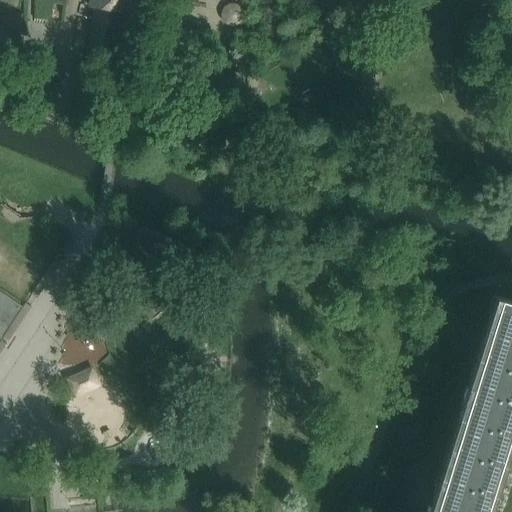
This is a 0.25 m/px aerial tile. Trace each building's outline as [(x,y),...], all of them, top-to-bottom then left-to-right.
[(127,13),(129,0),(91,0),(90,7),(95,8),(93,22),(86,59),(114,63),(122,12),(127,13)] [(23,14),(6,15),(6,34),(23,34),(23,14)] [(167,40),(166,42),(194,48),(197,36),(198,32),(170,25),(167,40)] [(0,344),(4,347),(6,343),(1,340),(4,336),(9,339),(14,332),(9,328),(22,308),(27,312),(31,306),(26,302),(32,294),(37,297),(42,290),(36,287),(45,273),(51,277),(52,275),(0,239),(0,344)] [(484,511),(511,424),(511,301),(499,297),(431,511),(484,511)]
